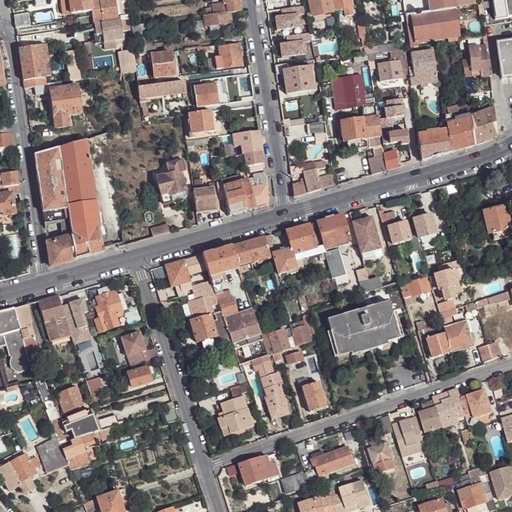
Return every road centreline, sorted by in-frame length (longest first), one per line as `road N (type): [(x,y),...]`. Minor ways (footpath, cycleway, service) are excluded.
road 1 (residential): [(204,468),(511,364)]
road 2 (unclassified): [(41,282),(1,0)]
road 3 (secondary): [(284,214),(511,145)]
road 4 (residential): [(204,468),(136,256)]
road 5 (tertiary): [(284,214),(253,0)]
road 6 (secondary): [(136,256),(284,214)]
